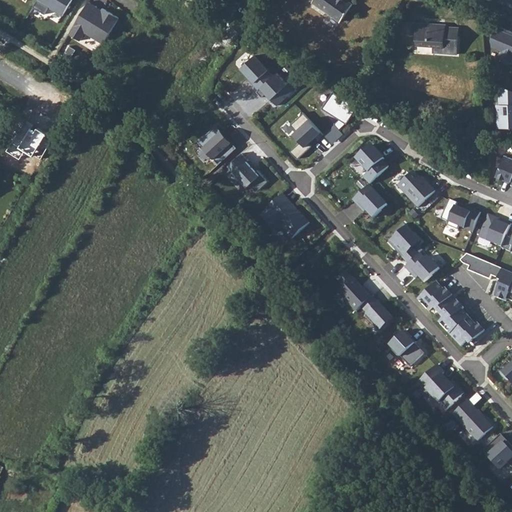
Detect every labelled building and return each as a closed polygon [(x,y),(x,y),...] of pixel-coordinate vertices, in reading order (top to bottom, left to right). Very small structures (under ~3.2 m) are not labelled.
[(37,0),(33,7),(45,14),(49,8),(63,16),(72,0),(37,0)] [(341,22),(353,4),(347,0),(313,0),(313,2),(341,22)] [(89,2),(69,34),(80,41),(85,33),(104,44),(120,18),(103,8),(101,11),(97,8),(97,7),(89,2)] [(445,24),(415,22),(415,24),(407,23),(406,37),(413,38),(414,34),(419,34),(418,45),(435,46),(434,52),(457,54),(459,28),(445,27),(445,24)] [(511,31),(497,26),(491,40),(493,47),(502,51),(499,60),(511,64),(511,61),(511,31)] [(274,76),(255,55),(242,68),(255,82),(253,84),(259,90),(274,76)] [(294,90),(277,73),(274,76),(259,90),(257,91),(262,97),(266,93),(278,106),(294,90)] [(511,90),(500,86),(501,102),(511,101),(511,90)] [(358,106),(334,91),(323,108),(340,119),(335,124),(337,126),(326,136),(332,143),(343,132),(340,129),(346,123),(347,124),(358,106)] [(511,104),(499,105),(500,125),(511,124),(511,104)] [(324,135),(304,113),(291,125),(297,131),(294,134),(301,142),(291,151),(298,159),(312,146),(310,142),(315,137),(318,140),(324,135)] [(216,126),(199,141),(219,164),(237,148),(216,126)] [(40,158),(50,141),(36,133),(35,135),(22,128),(7,152),(18,159),(22,152),(30,157),(33,154),(40,158)] [(481,129),(469,129),(469,152),(482,152),(481,129)] [(372,145),(357,158),(369,172),(364,177),(370,184),(389,167),(383,160),(385,158),(372,145)] [(242,153),(224,170),(236,182),(241,178),(248,186),(252,183),(259,190),(268,181),(258,170),(257,171),(248,162),(249,160),(242,153)] [(511,158),(505,155),(496,176),(510,182),(511,178),(511,158)] [(414,171),(398,186),(418,207),(436,191),(425,180),(424,181),(414,171)] [(388,205),(369,185),(353,200),(364,212),(367,209),(374,218),(388,205)] [(280,197),(260,215),(276,232),(281,227),(292,239),(310,223),(293,205),(290,208),(280,197)] [(458,203),(450,199),(442,218),(449,222),(448,225),(458,229),(459,226),(473,232),(481,212),(468,206),(467,210),(456,206),(458,203)] [(479,237),(502,247),(507,235),(511,224),(488,214),(479,237)] [(421,241),(404,223),(395,232),(397,235),(389,242),(409,263),(421,253),(423,250),(420,247),(416,251),(413,249),(421,241)] [(502,247),(510,251),(511,247),(511,237),(507,235),(502,247)] [(409,263),(405,267),(416,278),(419,275),(425,282),(440,268),(428,256),(426,258),(421,253),(409,263)] [(511,272),(467,254),(461,260),(464,264),(470,266),(468,270),(491,280),(492,276),(499,278),(499,279),(502,281),(496,296),(506,301),(508,299),(511,300),(511,272)] [(339,291),(357,311),(361,307),(373,296),(374,296),(368,289),(366,291),(354,279),(353,279),(346,271),(338,278),(345,286),(339,291)] [(437,282),(418,299),(430,312),(434,307),(444,318),(439,322),(462,347),(468,340),(474,346),(475,345),(472,342),(485,330),(478,323),(477,324),(463,309),(464,308),(446,288),(445,290),(437,282)] [(373,296),(361,307),(367,314),(366,315),(381,331),(394,319),(373,296)] [(406,330),(389,346),(397,355),(399,354),(410,367),(425,353),(411,338),(412,337),(406,330)] [(511,361),(502,371),(511,382),(511,361)] [(445,372),(438,364),(418,383),(430,397),(432,394),(447,410),(464,394),(453,381),(450,383),(443,374),(445,372)] [(493,427),(468,400),(453,414),(478,441),(493,427)] [(511,445),(501,434),(484,450),(501,469),(509,462),(511,466),(511,445)]
